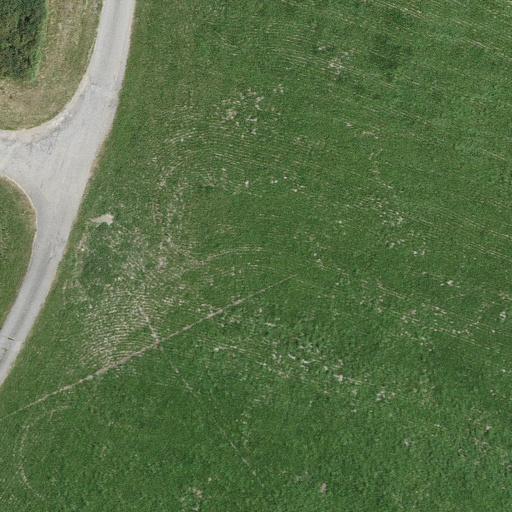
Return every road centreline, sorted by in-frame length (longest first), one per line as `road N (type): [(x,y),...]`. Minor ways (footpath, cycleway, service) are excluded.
road 1 (unclassified): [(79,163),(45,269),(0,363)]
road 2 (unclassified): [(119,0),(79,163)]
